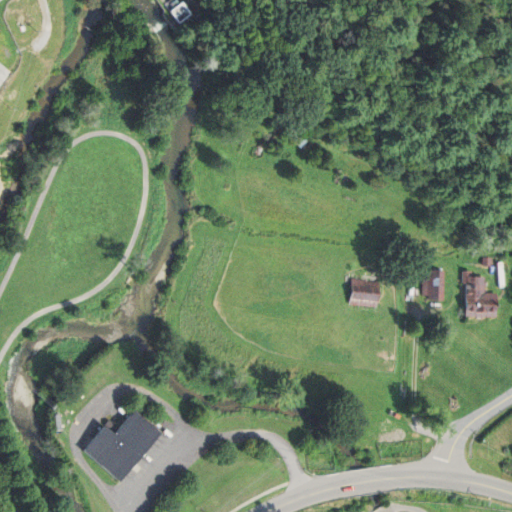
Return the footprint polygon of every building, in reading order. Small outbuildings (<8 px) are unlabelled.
[(171,12),(180,24),(193,14),(185,2),(171,12)] [(482,257),(481,265),(489,265),(489,258),(482,257)] [(426,272),(426,299),(442,300),(442,272),(426,272)] [(464,278),(463,315),(495,316),(496,294),(482,294),(483,278),(464,278)] [(351,279),(349,303),(377,305),(378,281),(351,279)] [(105,426),(84,451),(120,480),(161,432),(136,411),(116,435),(105,426)]
